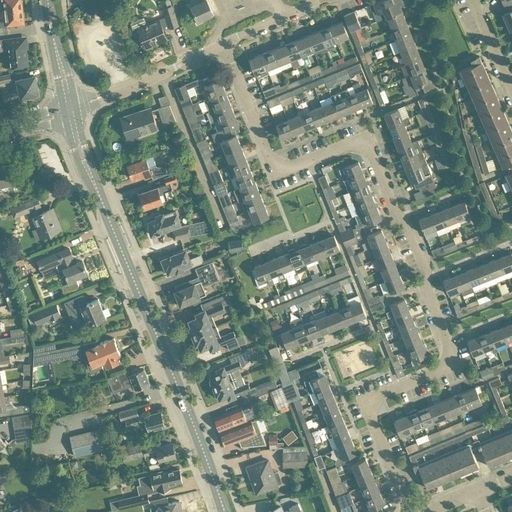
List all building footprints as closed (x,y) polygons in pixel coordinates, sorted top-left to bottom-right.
[(0,0),(0,2),(4,2),(5,11),(22,9),(20,0),(0,0)] [(199,0),(200,3),(191,7),(190,3),(185,5),(188,13),(193,11),(194,12),(194,13),(191,14),(197,24),(207,19),(206,17),(213,14),(207,0),(206,0),(199,0)] [(400,4),(403,3),(402,0),(381,0),(371,4),(378,21),(387,17),(402,11),(400,4)] [(511,30),(511,29),(511,0),(502,0),(505,6),(507,6),(509,11),(504,14),(511,30)] [(178,25),(175,15),(172,6),(164,8),(167,15),(147,24),(144,16),(131,21),(134,33),(139,31),(143,39),(147,48),(157,43),(157,42),(167,38),(162,26),(169,23),(170,27),(178,25)] [(0,26),(5,26),(4,26),(15,24),(24,23),(22,9),(5,11),(7,21),(0,21),(0,26)] [(344,16),(351,32),(362,27),(356,11),(344,16)] [(392,29),(407,23),(402,11),(387,17),(392,29)] [(330,26),(336,41),(348,36),(342,21),(330,26)] [(396,40),(411,34),(407,23),(392,29),(396,40)] [(319,31),(325,46),(336,41),(330,26),(319,31)] [(351,32),(355,43),(359,42),(355,30),(351,32)] [(325,46),(319,31),(307,35),(314,51),(325,46)] [(401,52),(416,46),(411,34),(396,40),(401,52)] [(296,40),(302,55),(304,59),(308,57),(307,53),(314,51),(307,35),(296,40)] [(11,67),(18,66),(28,65),(26,42),(17,44),(16,38),(19,38),(18,37),(9,38),(3,39),(5,48),(9,47),(9,51),(11,67)] [(284,45),(291,60),(293,67),(300,65),(297,57),(302,55),(296,40),(284,45)] [(284,45),(273,49),(279,64),(291,60),(284,45)] [(401,52),(405,63),(421,57),(416,46),(401,52)] [(278,65),(279,64),(273,49),(262,54),(267,69),(278,65)] [(365,66),(368,64),(364,53),(360,55),(365,66)] [(250,59),(258,78),(269,74),(267,69),(262,54),(250,59)] [(473,65),(461,70),(511,188),(511,221),(511,222),(511,221),(511,130),(479,56),(471,60),(473,65)] [(425,69),(421,57),(405,63),(410,75),(425,69)] [(348,72),(361,67),(360,63),(346,68),(348,72)] [(337,77),(348,72),(346,68),(335,73),(337,77)] [(425,90),(435,86),(432,78),(429,79),(425,69),(410,75),(402,78),(409,97),(418,93),(425,90)] [(310,75),(312,79),(324,74),(322,70),(310,75)] [(336,77),(337,77),(335,73),(324,78),(325,82),(329,80),(336,77)] [(369,78),(373,86),(374,89),(378,88),(382,86),(378,74),(373,76),(369,78)] [(199,78),(175,88),(183,108),(192,104),(187,89),(200,84),(202,86),(205,85),(209,97),(225,91),(220,79),(212,82),(210,75),(200,79),(199,78)] [(299,79),(301,84),(312,79),(310,75),(299,79)] [(35,76),(25,78),(17,79),(19,89),(2,92),(4,101),(36,94),(36,93),(37,91),(38,91),(35,76)] [(373,102),(369,92),(367,88),(362,90),(359,82),(352,84),(353,86),(361,106),(373,102)] [(263,91),(266,98),(278,93),(275,86),(263,91)] [(350,111),(361,106),(353,86),(347,88),(342,91),(350,111)] [(379,90),(379,89),(378,88),(374,89),(375,92),(378,99),(381,108),(385,106),(382,97),(379,90)] [(225,91),(209,97),(204,99),(208,111),(230,102),(225,91)] [(294,102),(291,95),(290,91),(279,96),(278,96),(281,103),(282,106),(283,106),(294,102)] [(339,115),(350,111),(342,91),(331,95),(333,101),(339,115)] [(281,103),(278,96),(276,97),(267,101),(268,104),(269,106),(269,108),(279,104),(281,103)] [(423,98),(418,100),(422,109),(423,111),(427,110),(423,98)] [(322,106),(328,120),(339,115),(333,101),(322,106)] [(230,102),(208,111),(213,122),(219,119),(234,113),(230,102)] [(162,107),(161,107),(167,125),(168,125),(176,121),(172,112),(169,104),(169,105),(162,107)] [(183,108),(188,119),(197,115),(192,104),(183,108)] [(316,125),(311,111),(309,106),(297,111),(299,115),(305,129),(316,125)] [(311,111),(316,125),(328,120),(322,106),(311,111)] [(384,114),(389,125),(403,120),(398,108),(384,114)] [(427,110),(423,111),(427,123),(432,121),(427,110)] [(130,115),(121,118),(127,135),(137,131),(139,135),(158,128),(152,111),(131,118),(130,115)] [(214,141),(231,135),(240,131),(238,126),(239,125),(234,113),(219,119),(223,129),(211,134),(214,141)] [(188,119),(192,130),(201,127),(197,115),(188,119)] [(288,120),(294,134),(305,129),(299,115),(288,120)] [(389,125),(393,137),(407,131),(405,125),(411,123),(409,117),(403,120),(389,125)] [(276,124),(282,138),(294,134),(288,120),(276,124)] [(432,121),(427,123),(432,134),(436,132),(432,121)] [(197,142),(206,138),(201,127),(192,130),(197,142)] [(393,137),(398,148),(412,142),(407,131),(393,137)] [(478,181),(478,180),(483,178),(469,135),(462,131),(478,181)] [(436,132),(432,134),(435,140),(437,145),(441,144),(436,132)] [(226,153),(241,147),(236,135),(222,141),(226,153)] [(398,148),(402,159),(416,154),(414,148),(420,146),(418,140),(412,142),(398,148)] [(437,145),(441,156),(445,155),(441,144),(437,145)] [(489,173),(480,144),(475,146),(484,175),(489,173)] [(231,164),(246,158),(241,147),(226,153),(231,164)] [(402,159),(407,170),(427,163),(422,151),(416,154),(402,159)] [(445,155),(441,156),(446,168),(450,167),(445,155)] [(166,168),(156,166),(153,156),(128,165),(132,178),(144,174),(145,177),(151,175),(153,179),(168,174),(166,168)] [(230,178),(235,176),(250,170),(246,158),(231,164),(226,166),(230,178)] [(344,167),(349,179),(363,173),(358,161),(344,167)] [(438,191),(434,182),(431,174),(427,163),(407,170),(411,182),(413,182),(416,189),(421,187),(425,196),(438,191)] [(22,182),(20,182),(16,166),(0,169),(0,185),(9,184),(11,192),(21,190),(21,188),(23,187),(22,182)] [(218,169),(209,173),(214,185),(223,181),(218,169)] [(235,176),(240,187),(255,181),(250,170),(235,176)] [(351,183),(346,185),(349,192),(368,184),(363,173),(349,179),(351,183)] [(145,207),(154,204),(163,201),(167,199),(165,192),(173,190),(170,183),(177,181),(175,174),(165,178),(167,184),(140,193),(145,207)] [(325,175),(318,178),(323,189),(327,187),(330,186),(325,175)] [(214,185),(219,196),(228,193),(223,181),(214,185)] [(241,200),(260,193),(255,181),(240,187),(233,190),(238,201),(241,200)] [(493,218),(502,220),(500,213),(497,214),(484,182),(479,184),(493,218)] [(372,196),(368,184),(349,192),(353,203),(372,196)] [(327,200),(331,199),(327,187),(323,189),(327,200)] [(223,208),(232,204),(228,193),(219,196),(223,208)] [(245,212),(249,210),(264,204),(260,193),(241,200),(245,212)] [(372,196),(353,203),(358,214),(377,207),(372,196)] [(18,206),(10,209),(14,218),(29,212),(29,213),(32,212),(42,237),(52,233),(62,229),(61,229),(57,220),(54,221),(50,209),(42,212),(40,207),(41,206),(37,198),(28,202),(18,206)] [(332,212),(336,210),(331,199),(327,200),(332,212)] [(465,201),(453,205),(459,219),(470,215),(465,201)] [(249,210),(250,213),(254,222),(269,216),(264,204),(249,210)] [(453,205),(442,210),(447,224),(450,230),(461,225),(459,219),(453,205)] [(372,222),(381,219),(377,207),(358,214),(355,215),(358,223),(355,224),(356,229),(359,227),(367,224),(372,222)] [(163,213),(156,215),(157,218),(149,221),(150,225),(149,226),(152,235),(169,229),(168,228),(181,224),(176,210),(163,214),(163,213)] [(344,215),(339,218),(336,210),(332,212),(336,223),(337,223),(342,221),(344,220),(346,219),(344,215)] [(436,228),(447,224),(442,210),(431,214),(436,228)] [(431,214),(419,219),(424,233),(436,228),(431,214)] [(181,224),(172,227),(174,239),(191,235),(201,233),(212,231),(209,219),(181,225),(181,224)] [(352,228),(350,229),(340,233),(343,240),(355,235),(352,228)] [(381,229),(372,233),(368,235),(370,240),(363,243),(365,249),(372,247),(386,241),(381,229)] [(328,253),(331,252),(340,249),(334,234),(323,239),(328,253)] [(343,240),(350,256),(357,253),(354,254),(350,245),(357,242),(355,235),(343,240)] [(478,235),(469,239),(467,240),(467,239),(468,243),(480,239),(478,235)] [(230,251),(243,248),(241,239),(228,241),(230,251)] [(311,244),(317,258),(328,253),(323,239),(311,244)] [(457,248),(468,243),(467,240),(455,244),(457,248)] [(391,252),(386,241),(372,247),(377,258),(391,252)] [(306,262),(317,258),(311,244),(307,246),(304,244),(299,247),(300,248),(306,262)] [(450,246),(444,249),(446,252),(457,248),(455,244),(450,246)] [(443,246),(441,247),(431,250),(434,257),(446,252),(444,249),(443,246)] [(38,261),(42,270),(45,279),(60,273),(57,264),(61,262),(70,283),(61,286),(64,292),(76,289),(77,288),(78,286),(78,285),(76,281),(75,278),(87,273),(82,261),(73,264),(70,258),(73,257),(69,248),(38,261)] [(186,249),(184,250),(184,248),(177,251),(178,252),(171,255),(169,256),(162,259),(162,261),(162,263),(163,266),(165,267),(166,269),(168,273),(176,271),(177,273),(204,261),(201,254),(190,259),(186,249)] [(308,268),(306,262),(300,248),(295,250),(293,249),(288,251),(289,253),(294,267),(297,273),(308,268)] [(395,264),(391,252),(377,258),(381,269),(395,264)] [(289,253),(277,257),(283,271),(294,267),(289,253)] [(511,268),(511,253),(500,257),(506,271),(511,268)] [(358,266),(354,254),(350,256),(354,267),(358,266)] [(286,279),(283,271),(277,257),(266,262),(272,276),(277,274),(280,280),(280,281),(286,279)] [(500,257),(489,262),(494,276),(506,271),(500,257)] [(203,286),(219,279),(212,261),(204,264),(195,268),(199,276),(175,286),(177,290),(175,291),(178,298),(176,299),(179,305),(180,305),(181,306),(201,297),(200,297),(197,289),(203,286)] [(255,269),(251,270),(254,278),(258,287),(268,284),(268,286),(275,283),(274,282),(272,276),(266,262),(254,267),(255,269)] [(489,262),(477,266),(483,280),(494,276),(489,262)] [(395,264),(381,269),(386,281),(400,275),(395,264)] [(358,266),(354,267),(359,278),(363,277),(358,266)] [(477,266),(466,271),(472,285),(474,290),(485,286),(483,280),(477,266)] [(341,277),(350,274),(348,269),(337,274),(338,278),(341,277)] [(466,271),(455,275),(460,289),(463,296),(474,291),(472,285),(466,271)] [(337,274),(326,278),(325,278),(327,283),(338,278),(337,274)] [(315,287),(327,283),(325,278),(326,278),(324,275),(312,279),(315,287)] [(400,275),(386,281),(390,292),(379,296),(378,295),(367,299),(370,306),(382,301),(401,294),(399,289),(404,287),(400,275)] [(455,275),(443,280),(449,294),(460,289),(455,275)] [(341,285),(343,284),(353,280),(351,276),(340,281),(341,285)] [(8,284),(5,277),(0,279),(0,281),(3,288),(8,286),(7,284),(8,284)] [(359,278),(361,286),(363,290),(367,288),(366,284),(363,277),(359,278)] [(300,284),(304,292),(315,287),(312,279),(300,284)] [(511,291),(509,292),(504,280),(498,282),(502,295),(504,299),(511,295),(511,291)] [(341,285),(340,281),(328,286),(330,290),(333,288),(341,285)] [(290,288),(293,296),(304,292),(300,284),(290,288)] [(328,286),(317,290),(318,294),(330,290),(328,286)] [(286,294),(280,297),(281,301),(293,296),(290,288),(284,291),(286,294)] [(305,295),(309,303),(320,298),(318,294),(317,290),(305,295)] [(190,327),(193,336),(216,326),(212,316),(225,311),(223,305),(230,302),(227,293),(220,296),(209,300),(212,307),(200,312),(197,313),(198,317),(189,320),(192,327),(190,327)] [(388,318),(394,315),(409,309),(404,298),(403,298),(401,294),(382,301),(384,306),(390,304),(392,310),(386,312),(388,318)] [(5,297),(8,305),(9,305),(14,303),(12,295),(5,297)] [(93,322),(97,321),(106,317),(98,299),(85,304),(82,295),(64,302),(67,310),(71,311),(76,324),(82,326),(87,324),(88,322),(92,320),(93,322)] [(309,303),(305,295),(294,299),(296,303),(297,308),(309,303)] [(481,308),(493,303),(491,300),(489,295),(478,299),(479,303),(481,308)] [(491,300),(493,303),(504,299),(502,295),(491,300)] [(268,301),(261,304),(262,308),(263,310),(271,307),(270,305),(281,301),(280,297),(268,301)] [(294,299),(283,303),(285,308),(296,303),(294,299)] [(349,306),(355,320),(367,315),(361,301),(349,306)] [(9,305),(8,305),(11,311),(17,309),(14,303),(9,305)] [(37,325),(61,315),(56,303),(32,313),(27,315),(32,326),(37,324),(37,325)] [(273,313),(285,308),(283,303),(272,308),(271,307),(273,313)] [(470,312),(481,308),(479,303),(468,308),(470,312)] [(468,308),(467,305),(455,310),(458,317),(470,312),(468,308)] [(355,320),(349,306),(338,310),(344,324),(355,320)] [(394,315),(399,326),(414,321),(409,309),(394,315)] [(327,315),(332,329),(344,324),(338,310),(327,315)] [(315,319),(321,333),(332,329),(327,315),(315,319)] [(304,324),(301,317),(290,322),(293,329),(298,343),(310,338),(304,324)] [(273,331),(280,328),(277,319),(270,322),(273,331)] [(315,319),(304,324),(310,338),(321,333),(315,319)] [(399,326),(404,338),(418,332),(414,321),(399,326)] [(511,323),(502,327),(507,341),(511,339),(511,323)] [(239,345),(246,342),(243,335),(236,337),(234,331),(220,336),(216,326),(193,336),(196,344),(198,343),(201,349),(210,346),(211,349),(227,343),(229,350),(239,345)] [(10,330),(11,336),(28,333),(27,327),(21,328),(10,330)] [(502,327),(490,332),(496,346),(507,341),(502,327)] [(281,334),(276,336),(281,348),(286,346),(287,347),(298,343),(293,329),(281,333),(281,334)] [(404,338),(408,349),(423,343),(418,332),(404,338)] [(498,350),(496,346),(490,332),(479,336),(485,350),(491,348),(493,352),(498,350)] [(12,342),(29,339),(29,338),(30,338),(30,334),(28,334),(28,333),(11,336),(12,342)] [(479,336),(467,341),(473,355),(485,350),(479,336)] [(97,341),(33,353),(33,362),(71,354),(72,357),(83,354),(84,356),(90,372),(103,367),(101,363),(104,362),(106,367),(120,361),(117,356),(121,354),(119,350),(120,350),(117,342),(116,342),(114,338),(108,340),(107,339),(98,343),(97,341)] [(424,344),(423,344),(423,343),(408,349),(411,355),(415,365),(422,362),(420,358),(427,355),(425,348),(426,348),(426,347),(425,344),(424,344)] [(270,349),(276,366),(284,363),(277,346),(270,349)] [(211,380),(214,387),(236,378),(233,371),(242,367),(253,356),(251,348),(232,356),(234,361),(217,368),(219,371),(210,375),(212,379),(211,380)] [(24,366),(30,367),(30,364),(33,364),(33,362),(33,353),(33,352),(29,351),(28,364),(24,364),(24,366)] [(401,365),(398,356),(397,354),(394,355),(390,356),(394,368),(401,365)] [(0,356),(0,369),(0,370),(0,368),(0,364),(10,362),(9,355),(0,356)] [(495,375),(506,371),(504,366),(493,371),(495,375)] [(493,371),(489,372),(487,368),(480,371),(481,374),(482,376),(481,376),(483,380),(492,376),(495,375),(493,371)] [(128,370),(108,378),(111,383),(114,392),(120,389),(133,384),(135,390),(150,384),(144,369),(130,375),(128,370)] [(297,369),(288,372),(291,379),(294,378),(299,376),(297,369)] [(305,382),(309,393),(329,385),(324,373),(319,376),(316,369),(304,374),(307,381),(305,382)] [(511,371),(508,374),(510,378),(511,377),(511,430),(480,444),(478,439),(468,443),(469,445),(419,466),(418,463),(413,465),(416,473),(420,471),(427,488),(437,484),(436,482),(439,480),(440,483),(449,479),(448,476),(452,475),(453,477),(462,474),(461,471),(465,470),(466,472),(475,468),(474,466),(477,464),(478,467),(479,467),(474,454),(482,450),(489,466),(498,462),(497,460),(501,458),(502,461),(511,457),(510,454),(511,453),(511,371)] [(288,373),(281,376),(283,382),(290,379),(288,373)] [(248,383),(245,384),(242,376),(236,378),(214,387),(217,395),(218,394),(220,399),(228,396),(229,398),(233,397),(251,390),(248,383)] [(489,381),(491,387),(496,399),(500,398),(495,387),(502,384),(499,377),(489,381)] [(271,390),(272,391),(282,387),(282,386),(278,388),(274,378),(255,386),(259,395),(271,390)] [(291,379),(281,383),(288,401),(301,397),(294,378),(291,379)] [(334,396),(329,385),(309,393),(314,404),(319,401),(319,402),(334,396)] [(282,387),(272,391),(278,408),(289,404),(282,387)] [(475,387),(464,392),(470,407),(481,402),(475,387)] [(464,392),(452,397),(458,412),(470,407),(464,392)] [(5,396),(0,396),(0,415),(6,415),(16,413),(29,411),(29,404),(16,406),(11,401),(10,402),(9,395),(5,396)] [(338,407),(334,396),(319,402),(324,413),(338,407)] [(441,402),(447,416),(458,412),(452,397),(441,402)] [(297,398),(293,400),(297,411),(302,410),(297,398)] [(501,412),(505,410),(505,409),(511,407),(511,405),(503,406),(500,398),(496,399),(501,412)] [(429,406),(435,421),(447,416),(441,402),(429,406)] [(246,420),(242,408),(241,406),(230,411),(223,413),(214,417),(219,430),(228,427),(246,420)] [(424,426),(435,421),(429,406),(418,411),(424,426)] [(329,425),(343,419),(338,407),(324,413),(329,425)] [(418,411),(417,411),(416,408),(409,411),(410,414),(407,415),(406,416),(412,431),(414,430),(424,426),(418,411)] [(165,427),(161,412),(145,416),(145,414),(139,416),(136,409),(120,414),(122,421),(126,420),(128,425),(125,426),(126,428),(147,422),(149,432),(165,427)] [(297,411),(302,423),(306,421),(302,410),(297,411)] [(509,420),(505,410),(501,412),(505,421),(509,420)] [(13,423),(32,420),(32,414),(12,417),(13,423)] [(401,436),(412,431),(406,416),(394,421),(401,436)] [(475,421),(477,425),(489,420),(487,416),(475,421)] [(225,446),(234,442),(239,440),(241,447),(266,444),(256,419),(252,421),(252,420),(220,433),(225,446)] [(343,419),(329,425),(331,431),(326,433),(328,438),(333,436),(348,430),(343,419)] [(32,426),(32,420),(13,423),(14,429),(32,426)] [(302,423),(306,434),(310,433),(306,421),(302,423)] [(466,430),(477,425),(475,421),(464,425),(466,430)] [(454,434),(466,430),(464,425),(452,430),(454,434)] [(31,433),(32,426),(14,429),(15,436),(31,433)] [(105,449),(99,429),(70,436),(75,457),(105,449)] [(352,441),(348,430),(333,436),(338,447),(352,441)] [(443,439),(454,434),(452,430),(441,435),(443,439)] [(31,440),(31,433),(15,436),(16,442),(31,440)] [(310,433),(306,434),(310,445),(315,444),(310,433)] [(432,444),(443,439),(441,435),(430,440),(432,444)] [(269,436),(270,448),(284,447),(284,443),(278,444),(277,436),(269,436)] [(422,448),(432,444),(430,440),(418,444),(420,448),(422,448)] [(354,459),(352,455),(357,453),(352,441),(338,447),(341,454),(336,465),(338,466),(346,463),(354,459)] [(408,453),(420,448),(418,444),(417,442),(405,446),(408,453)] [(159,460),(166,459),(176,456),(172,443),(157,446),(157,444),(145,447),(146,455),(157,452),(159,460)] [(139,444),(128,447),(122,449),(122,450),(113,452),(114,457),(124,455),(125,461),(143,456),(139,444)] [(315,444),(310,445),(314,457),(321,455),(321,454),(319,455),(315,444)] [(307,454),(309,454),(308,451),(283,452),(284,467),(308,466),(307,454)] [(416,458),(418,458),(416,453),(409,456),(412,463),(417,461),(416,458)] [(325,467),(321,455),(314,457),(319,469),(325,467)] [(352,464),(356,475),(370,469),(366,458),(352,464)] [(278,484),(274,473),(269,459),(247,467),(256,493),(278,485),(278,484)] [(72,469),(78,467),(77,460),(70,462),(72,469)] [(326,470),(331,484),(341,481),(335,467),(326,470)] [(118,504),(111,506),(111,509),(149,501),(147,493),(153,492),(153,490),(158,489),(159,491),(171,488),(170,484),(182,481),(179,469),(164,472),(163,470),(161,471),(150,473),(150,475),(150,476),(152,482),(139,485),(137,485),(139,494),(117,499),(118,504)] [(375,481),(370,469),(356,475),(361,487),(375,481)] [(331,484),(336,497),(345,493),(341,481),(331,484)] [(375,481),(361,487),(366,498),(380,492),(375,481)] [(350,505),(354,503),(349,492),(345,493),(338,496),(336,497),(340,508),(349,505),(350,505)] [(381,505),(384,504),(380,492),(366,498),(370,509),(366,511),(367,511),(366,511),(382,511),(384,511),(381,505)] [(182,511),(181,507),(180,507),(181,508),(178,509),(176,501),(169,503),(167,497),(151,501),(153,511),(182,511)]
